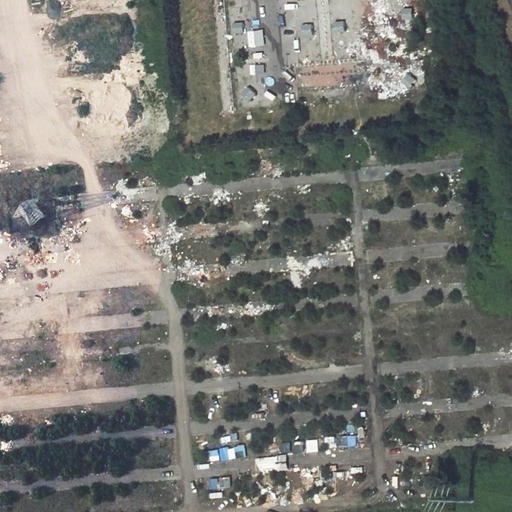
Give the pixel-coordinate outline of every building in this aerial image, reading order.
[(412,7),(402,9),(404,18),(413,17),(412,7)] [(242,22),(233,24),(234,33),(244,32),(242,22)] [(344,22),(335,23),(336,32),(346,31),(344,22)] [(312,24),(302,25),(304,35),(313,33),(312,24)] [(409,74),(402,80),(408,87),(415,81),(409,74)] [(247,86),(241,94),(249,100),(255,92),(247,86)] [(461,353),(422,92),(274,114),(278,142),(313,375),(461,353)] [(313,375),(278,142),(184,157),(222,391),(313,375)]
